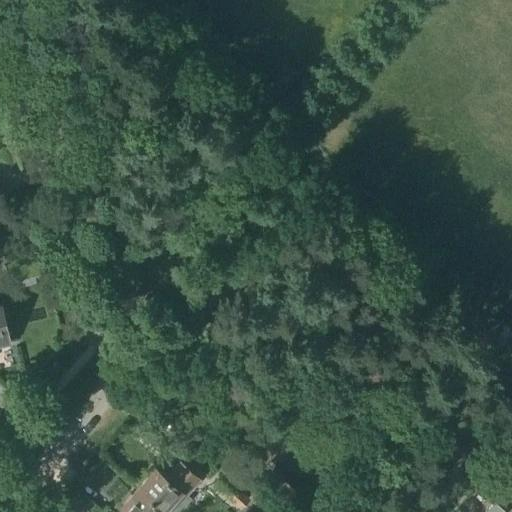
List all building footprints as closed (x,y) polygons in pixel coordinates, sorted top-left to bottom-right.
[(0,344),(9,342),(7,331),(12,330),(8,313),(3,314),(0,303),(0,344)] [(159,506),(164,509),(164,510),(166,511),(175,511),(188,498),(185,495),(198,480),(179,463),(166,477),(154,466),(137,486),(159,506)] [(264,511),(278,511),(297,492),(276,472),(269,480),(266,477),(248,496),(264,511)] [(215,486),(240,509),(250,499),(225,476),(215,486)] [(166,511),(164,510),(164,509),(159,506),(137,486),(120,505),(127,511),(166,511)]
